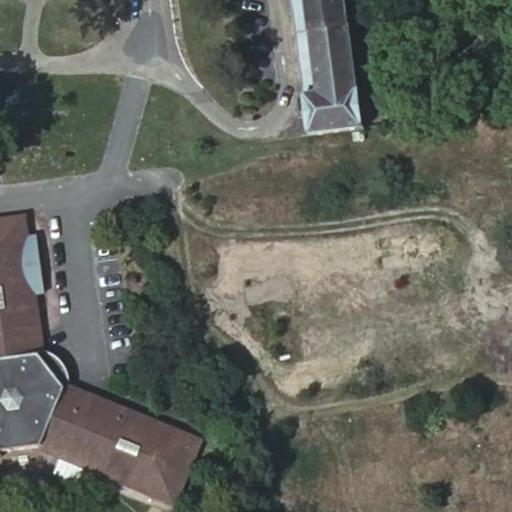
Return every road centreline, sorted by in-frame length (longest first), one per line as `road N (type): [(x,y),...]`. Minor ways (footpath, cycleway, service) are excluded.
road 1 (track): [(176,176),(189,312),(238,354),(273,411),(511,378)]
road 2 (unknown): [(111,184),(99,386)]
